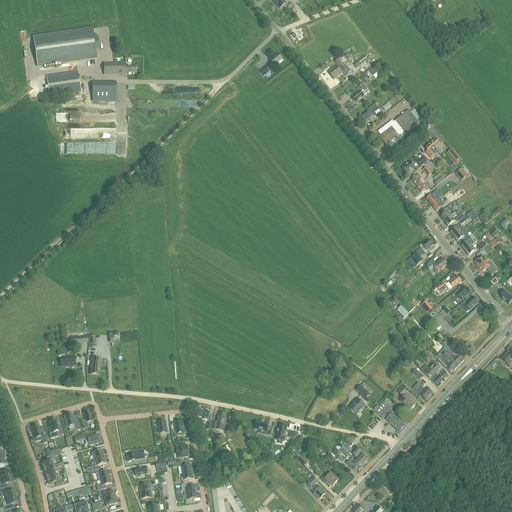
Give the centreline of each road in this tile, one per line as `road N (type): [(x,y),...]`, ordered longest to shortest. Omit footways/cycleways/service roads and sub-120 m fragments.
road 1 (track): [(398,446),(187,398),(0,378)]
road 2 (unclassified): [(507,326),(278,31)]
road 3 (track): [(224,82),(0,297)]
road 4 (residential): [(204,505),(189,413),(99,419)]
road 5 (residential): [(99,419),(87,403),(22,425),(47,511)]
road 6 (secondary): [(336,511),(447,393)]
